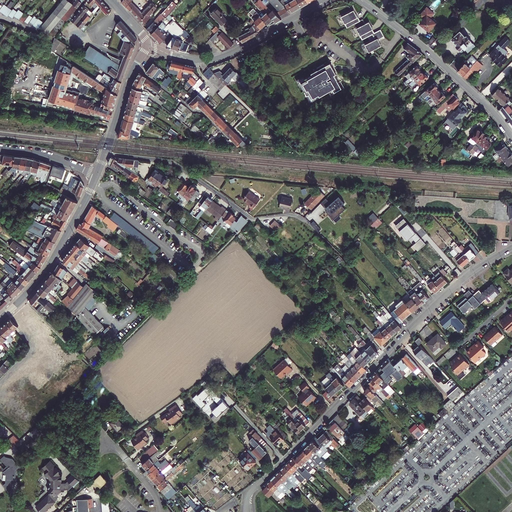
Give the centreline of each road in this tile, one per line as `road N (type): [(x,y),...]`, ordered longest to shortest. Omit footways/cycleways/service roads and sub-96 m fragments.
road 1 (residential): [(248,511),(248,493),(407,330),(463,278),(511,247)]
road 2 (residential): [(145,45),(214,59),(326,0)]
road 3 (tertiary): [(0,319),(50,264),(97,174)]
road 4 (residential): [(104,153),(173,162),(251,219)]
road 5 (residential): [(479,99),(361,0)]
